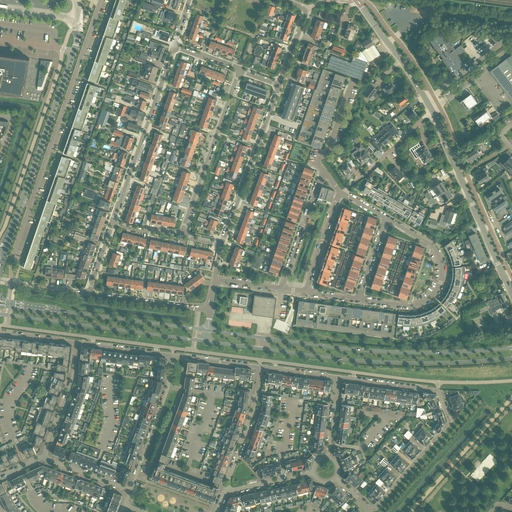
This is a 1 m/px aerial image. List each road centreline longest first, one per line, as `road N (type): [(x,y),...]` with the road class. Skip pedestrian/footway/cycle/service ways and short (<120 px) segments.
road 1 (secondary): [(206,341),(376,361),(511,358)]
road 2 (secondary): [(511,348),(389,352),(207,331)]
road 3 (residential): [(372,511),(449,422),(437,390),(337,378)]
road 4 (residential): [(100,0),(30,206)]
road 5 (secondary): [(207,331),(0,302)]
road 6 (secondary): [(0,314),(206,341)]
road 7 (residential): [(175,45),(114,223)]
road 8 (tertiary): [(505,281),(430,111)]
road 9 (residential): [(357,299),(408,306),(432,295),(439,281),(433,248),(384,218)]
road 10 (unclassified): [(79,36),(20,203)]
road 11 (residential): [(220,245),(278,84)]
road 12 (residential): [(183,231),(239,70)]
road 13 (residential): [(130,490),(171,356)]
road 14 (tertiary): [(430,111),(357,0)]
road 15 (residential): [(224,486),(259,368)]
road 16 (residential): [(89,294),(210,309)]
road 17 (residential): [(326,176),(281,288)]
